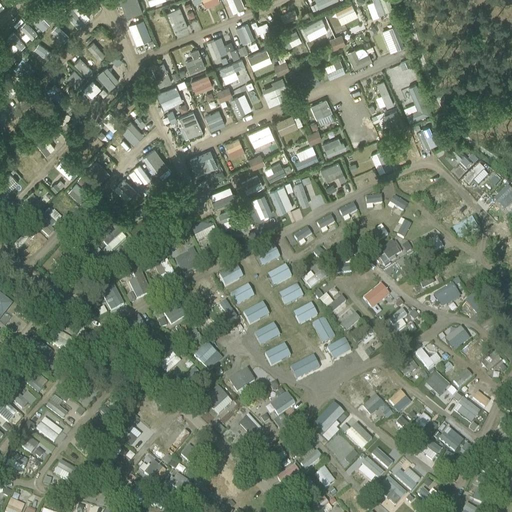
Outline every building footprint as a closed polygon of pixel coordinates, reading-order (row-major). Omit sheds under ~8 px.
[(226,0),(230,12),(243,8),(240,0),(226,0)] [(371,17),(391,11),(387,0),(371,0),(372,1),(366,3),(371,17)] [(64,11),(77,30),(90,21),(77,2),(64,11)] [(351,3),(334,10),(340,23),(357,16),(351,3)] [(42,29),(51,20),(37,6),(32,11),(36,15),(31,19),(42,29)] [(179,7),(166,12),(174,33),(188,27),(179,7)] [(282,22),(298,17),(295,9),(280,14),(282,22)] [(326,15),(323,16),(327,30),(331,29),(326,15)] [(321,17),(302,26),(308,40),(327,32),(321,17)] [(127,24),(135,44),(150,38),(142,18),(127,24)] [(161,18),(150,21),(154,36),(165,34),(161,18)] [(241,43),(254,39),(248,22),(235,27),(241,43)] [(381,30),(389,52),(404,47),(396,25),(381,30)] [(56,27),(51,32),(48,29),(40,37),(46,44),(60,31),(56,27)] [(271,41),(277,53),(302,41),(296,29),(271,41)] [(13,31),(7,37),(19,49),(25,44),(13,31)] [(206,43),(213,59),(227,53),(221,37),(206,43)] [(100,42),(89,50),(96,60),(107,52),(100,42)] [(29,51),(36,58),(43,50),(36,43),(29,51)] [(244,45),(238,48),(242,56),(248,53),(244,45)] [(246,56),(252,69),(271,60),(265,47),(246,56)] [(192,58),(184,60),(187,71),(204,67),(199,48),(190,50),(192,58)] [(359,48),(358,48),(355,50),(355,49),(346,53),(354,69),(372,61),(368,53),(367,54),(366,51),(366,50),(365,49),(364,48),(363,48),(362,48),(361,48),(360,48),(359,48)] [(229,51),(233,60),(239,57),(235,49),(229,51)] [(3,54),(9,63),(15,59),(9,50),(3,54)] [(81,52),(79,56),(84,58),(80,65),(92,72),(98,61),(81,52)] [(25,53),(21,57),(26,61),(30,57),(25,53)] [(110,59),(116,66),(122,62),(116,54),(110,59)] [(235,70),(245,65),(241,57),(218,68),(225,83),(238,76),(235,70)] [(340,58),(323,64),(329,79),(345,73),(340,58)] [(411,59),(399,64),(402,69),(414,64),(411,59)] [(153,89),(172,81),(163,62),(145,70),(153,89)] [(97,77),(108,89),(118,80),(108,68),(97,77)] [(74,70),(65,78),(74,88),(83,79),(74,70)] [(41,79),(45,74),(40,71),(37,75),(41,79)] [(195,94),(212,87),(207,75),(190,82),(195,94)] [(91,79),(82,89),(91,97),(100,88),(91,79)] [(380,95),(375,97),(378,106),(385,103),(386,107),(392,104),(383,79),(376,82),(380,95)] [(261,88),(267,105),(281,100),(275,82),(261,88)] [(406,114),(409,122),(421,117),(425,115),(428,114),(416,84),(408,88),(414,103),(417,109),(406,114)] [(176,86),(157,95),(163,109),(182,100),(176,86)] [(318,119),(331,113),(332,113),(326,99),(310,106),(316,120),(318,119)] [(76,113),(68,104),(53,117),(60,126),(76,113)] [(178,118),(182,125),(187,123),(193,136),(202,132),(193,111),(178,118)] [(205,117),(211,131),(225,125),(218,111),(205,117)] [(396,111),(381,117),(387,130),(402,124),(396,111)] [(109,112),(101,119),(112,131),(120,124),(109,112)] [(289,116),(275,122),(280,136),(295,129),(289,116)] [(129,119),(118,129),(133,144),(143,134),(129,119)] [(247,133),(253,147),(273,138),(268,124),(247,133)] [(416,132),(424,151),(437,145),(435,140),(432,134),(429,126),(421,130),(416,132)] [(111,136),(113,133),(110,130),(105,135),(109,139),(112,136),(111,136)] [(31,138),(44,155),(54,148),(41,131),(31,138)] [(87,139),(84,136),(76,144),(88,156),(101,144),(92,135),(87,139)] [(338,137),(322,144),(327,157),(346,149),(343,142),(341,143),(338,137)] [(414,137),(404,140),(408,156),(418,153),(414,137)] [(223,143),(229,158),(244,153),(239,138),(223,143)] [(114,159),(123,152),(115,142),(106,149),(114,159)] [(312,144),(296,151),(299,159),(294,162),(297,169),(319,159),(312,144)] [(156,176),(168,167),(154,149),(143,158),(156,176)] [(196,176),(217,167),(210,151),(189,160),(196,176)] [(371,153),(377,175),(391,170),(386,152),(378,154),(377,151),(371,153)] [(479,162),(473,156),(469,160),(474,166),(479,162)] [(56,167),(68,178),(72,173),(60,162),(56,167)] [(100,182),(109,173),(99,162),(89,170),(100,182)] [(338,177),(343,174),(338,162),(320,170),(326,182),(338,177)] [(348,165),(351,172),(357,170),(355,162),(348,165)] [(143,182),(149,178),(139,163),(132,168),(143,182)] [(270,182),(286,174),(283,168),(282,168),(279,163),(265,170),(267,175),(267,176),(270,182)] [(283,168),(286,174),(292,171),(289,165),(283,168)] [(128,173),(136,184),(141,180),(132,169),(128,173)] [(0,194),(1,196),(16,181),(6,171),(0,176),(0,194)] [(244,171),(238,174),(241,181),(247,177),(244,171)] [(300,178),(303,184),(311,181),(308,174),(300,178)] [(125,201),(136,191),(124,178),(113,188),(125,201)] [(289,181),(283,183),(286,191),(292,190),(289,181)] [(55,184),(51,188),(55,193),(59,189),(55,184)] [(141,193),(145,188),(139,184),(135,188),(141,193)] [(333,184),(326,189),(329,194),(336,189),(333,184)] [(282,185),(268,191),(278,213),(292,207),(282,185)] [(503,204),(509,197),(498,187),(492,194),(503,204)] [(209,194),(213,206),(226,202),(222,190),(209,194)] [(29,220),(43,205),(32,195),(18,210),(29,220)] [(264,195),(251,200),(255,207),(260,218),(272,213),(264,195)] [(369,196),(369,204),(381,204),(381,195),(369,196)] [(152,204),(157,208),(162,202),(156,198),(152,204)] [(391,198),(388,207),(404,212),(407,203),(391,198)] [(448,220),(467,211),(461,200),(443,208),(448,220)] [(347,215),(356,212),(354,205),(339,209),(342,222),(349,221),(347,215)] [(291,211),(295,221),(303,217),(299,208),(291,211)] [(99,211),(95,215),(105,224),(109,220),(99,211)] [(241,213),(223,220),(225,227),(244,220),(241,213)] [(56,224),(49,217),(45,214),(34,226),(48,238),(54,232),(51,229),(56,224)] [(315,224),(321,234),(327,231),(325,228),(334,224),(330,216),(315,224)] [(450,221),(452,227),(460,224),(457,218),(450,221)] [(472,218),(452,227),(457,238),(478,229),(472,218)] [(191,229),(197,242),(217,233),(211,220),(191,229)] [(399,226),(396,236),(405,239),(410,224),(399,220),(398,226),(399,226)] [(366,235),(373,245),(388,235),(381,225),(366,235)] [(98,247),(108,257),(126,239),(116,229),(98,247)] [(104,229),(100,233),(104,237),(108,232),(104,229)] [(297,247),(304,245),(302,240),(310,236),(308,229),(293,235),(297,247)] [(254,231),(247,234),(250,241),(257,238),(254,231)] [(18,246),(27,252),(36,239),(26,233),(18,246)] [(436,237),(420,245),(426,257),(442,248),(436,237)] [(392,242),(376,253),(380,259),(379,259),(385,268),(390,265),(389,264),(395,260),(394,258),(402,253),(395,242),(393,244),(392,242)] [(411,251),(407,243),(402,247),(406,254),(411,251)] [(259,254),(265,266),(280,259),(273,247),(259,254)] [(324,266),(331,258),(319,247),(312,255),(324,266)] [(66,248),(53,261),(62,271),(75,257),(66,248)] [(175,261),(182,276),(201,266),(193,250),(187,253),(188,255),(175,261)] [(101,252),(96,257),(101,261),(105,257),(101,252)] [(76,258),(71,262),(77,268),(82,264),(76,258)] [(176,279),(167,261),(160,265),(160,266),(154,268),(160,278),(159,279),(163,286),(176,279)] [(402,261),(397,264),(400,269),(406,266),(402,261)] [(312,268),(309,265),(304,270),(307,273),(312,268)] [(285,266),(271,274),(277,286),(291,278),(285,266)] [(239,281),(233,269),(218,276),(225,288),(239,281)] [(432,278),(429,272),(411,281),(414,287),(419,284),(422,290),(434,285),(431,279),(432,278)] [(464,286),(471,283),(467,273),(460,276),(464,286)] [(310,276),(304,280),(310,289),(316,285),(310,276)] [(436,280),(439,288),(445,285),(442,278),(436,280)] [(452,282),(456,287),(461,284),(458,279),(452,282)] [(363,299),(372,310),(389,296),(380,285),(363,299)] [(452,285),(433,296),(437,303),(443,308),(460,298),(452,285)] [(111,313),(124,306),(113,286),(100,293),(111,313)] [(285,307),(303,298),(296,286),(279,295),(285,307)] [(486,286),(480,289),(483,295),(489,292),(486,286)] [(250,300),(244,288),(230,295),(236,307),(250,300)] [(313,295),(319,301),(323,298),(317,291),(313,295)] [(132,294),(126,297),(129,304),(135,300),(132,294)] [(0,320),(12,305),(0,295),(0,320)] [(325,309),(330,315),(345,302),(340,296),(325,309)] [(243,314),(250,327),(269,316),(262,304),(243,314)] [(163,314),(171,326),(185,317),(178,305),(163,314)] [(300,326),(317,317),(311,305),(293,314),(300,326)] [(388,320),(397,332),(405,326),(400,320),(407,315),(402,309),(388,320)] [(415,320),(418,316),(413,312),(409,316),(415,320)] [(354,314),(339,326),(344,333),(359,321),(354,314)] [(132,337),(147,327),(140,315),(124,325),(132,337)] [(167,326),(164,319),(158,322),(161,329),(167,326)] [(334,338),(324,319),(312,326),(322,345),(334,338)] [(411,324),(407,327),(410,333),(415,330),(411,324)] [(254,335),(260,347),(280,337),(273,325),(254,335)] [(445,339),(444,341),(453,353),(469,340),(460,328),(445,339)] [(148,353),(165,342),(159,332),(141,342),(148,353)] [(66,352),(70,346),(54,336),(50,343),(66,352)] [(351,352),(344,340),(327,349),(333,361),(351,352)] [(167,350),(164,344),(157,349),(160,354),(167,350)] [(207,344),(194,357),(209,373),(222,360),(207,344)] [(265,355),(271,368),(290,358),(284,345),(265,355)] [(369,349),(364,353),(368,358),(373,354),(369,349)] [(40,360),(44,355),(36,350),(32,354),(40,360)] [(440,361),(434,354),(428,359),(420,350),(414,354),(428,370),(440,361)] [(296,381),(319,369),(313,357),(290,369),(296,381)] [(397,368),(405,378),(418,369),(410,359),(397,368)] [(81,365),(77,370),(81,374),(86,370),(81,365)] [(450,371),(446,365),(442,369),(446,374),(450,371)] [(254,382),(246,370),(229,381),(237,394),(238,393),(246,388),(254,382)] [(35,373),(26,385),(38,394),(47,382),(35,373)] [(449,386),(436,374),(425,385),(439,397),(449,386)] [(361,399),(371,392),(360,377),(350,384),(361,399)] [(380,397),(396,387),(391,378),(374,387),(380,397)] [(465,394),(475,403),(483,394),(473,385),(465,394)] [(99,394),(88,386),(82,394),(75,402),(86,410),(99,394)] [(214,411),(227,400),(227,399),(217,388),(203,400),(213,412),(214,411)] [(447,392),(452,397),(456,393),(451,388),(447,392)] [(276,399),(283,394),(280,390),(273,395),(276,399)] [(387,401),(396,413),(410,404),(400,391),(387,401)] [(277,416),(294,405),(286,393),(269,404),(277,416)] [(64,394),(60,400),(66,404),(70,398),(64,394)] [(22,410),(27,404),(17,395),(12,402),(22,410)] [(461,398),(457,395),(453,401),(457,404),(461,398)] [(51,400),(45,406),(61,420),(67,414),(51,400)] [(480,413),(463,400),(454,411),(471,424),(480,413)] [(9,404),(0,412),(0,422),(3,426),(17,413),(9,404)] [(344,415),(333,404),(313,425),(319,430),(321,428),(326,433),(336,424),(344,415)] [(103,407),(99,412),(104,416),(108,411),(103,407)] [(80,418),(85,412),(80,408),(75,414),(80,418)] [(154,422),(142,410),(137,414),(150,426),(154,422)] [(388,418),(392,414),(389,410),(384,414),(388,418)] [(411,413),(407,418),(411,422),(415,417),(411,413)] [(422,429),(430,420),(422,413),(414,422),(422,429)] [(253,438),(261,428),(247,415),(238,425),(253,438)] [(260,419),(264,424),(269,420),(266,415),(260,419)] [(274,422),(279,430),(287,424),(282,417),(274,422)] [(411,440),(417,434),(401,417),(395,423),(411,440)] [(35,429),(53,443),(61,432),(44,418),(35,429)] [(511,422),(504,418),(497,430),(511,438),(511,422)] [(25,426),(33,432),(35,430),(33,428),(34,427),(28,422),(25,426)] [(125,422),(114,434),(131,448),(136,442),(126,434),(131,427),(125,422)] [(216,423),(212,427),(216,431),(220,427),(216,423)] [(5,424),(2,428),(8,433),(11,429),(5,424)] [(431,437),(438,428),(432,424),(426,432),(431,437)] [(345,434),(349,430),(344,426),(341,430),(345,434)] [(220,427),(216,431),(220,436),(225,431),(220,427)] [(454,453),(463,442),(448,429),(438,440),(454,453)] [(183,432),(168,451),(167,451),(173,456),(189,436),(184,432),(183,432)] [(16,443),(23,448),(30,437),(22,433),(16,443)] [(413,446),(431,461),(440,450),(422,435),(413,446)] [(32,454),(37,442),(29,439),(24,451),(32,454)] [(264,456),(271,467),(286,457),(279,447),(264,456)] [(97,448),(93,454),(97,458),(102,452),(97,448)] [(296,457),(303,470),(320,460),(313,448),(296,457)] [(387,470),(393,463),(376,448),(370,455),(387,470)] [(34,454),(40,459),(44,454),(38,449),(34,454)] [(353,460),(358,456),(353,452),(349,456),(353,460)] [(5,466),(22,473),(27,460),(10,454),(5,466)] [(168,466),(171,461),(166,457),(162,462),(168,466)] [(154,460),(148,467),(144,463),(139,469),(154,483),(165,471),(154,460)] [(68,481),(74,468),(58,461),(52,474),(68,481)] [(178,465),(172,461),(169,466),(175,470),(178,465)] [(288,461),(281,465),(284,470),(291,465),(288,461)] [(294,464),(274,478),(279,485),(299,471),(294,464)] [(95,465),(87,474),(95,481),(103,472),(95,465)] [(325,467),(314,473),(323,488),(334,482),(325,467)] [(197,468),(194,473),(199,477),(202,472),(197,468)] [(410,491),(420,480),(408,469),(402,475),(399,471),(394,476),(410,491)] [(497,471),(496,474),(502,477),(500,483),(503,484),(507,475),(497,471)] [(219,473),(212,483),(227,493),(234,483),(219,473)] [(305,478),(302,473),(296,477),(299,482),(305,478)] [(171,486),(181,491),(187,479),(177,474),(171,486)] [(485,475),(483,478),(478,490),(472,501),(485,507),(498,482),(485,475)] [(136,480),(130,476),(127,480),(133,484),(136,480)] [(395,506),(406,494),(388,477),(376,489),(395,506)] [(428,488),(432,484),(427,480),(423,484),(428,488)] [(166,492),(160,489),(157,495),(163,498),(166,492)] [(321,495),(317,489),(313,491),(317,497),(321,495)] [(6,490),(3,495),(8,498),(11,493),(6,490)] [(204,490),(196,499),(209,511),(210,511),(218,504),(204,490)] [(350,511),(363,511),(366,510),(354,492),(342,500),(350,511)] [(259,511),(245,498),(239,504),(247,511),(259,511)] [(10,499),(4,511),(21,511),(24,505),(10,499)] [(306,511),(327,511),(331,509),(322,499),(306,511)] [(507,511),(508,511),(511,504),(511,502),(504,499),(499,508),(507,511)] [(201,505),(195,501),(190,506),(196,511),(201,505)] [(235,506),(231,502),(226,506),(230,510),(235,506)]
